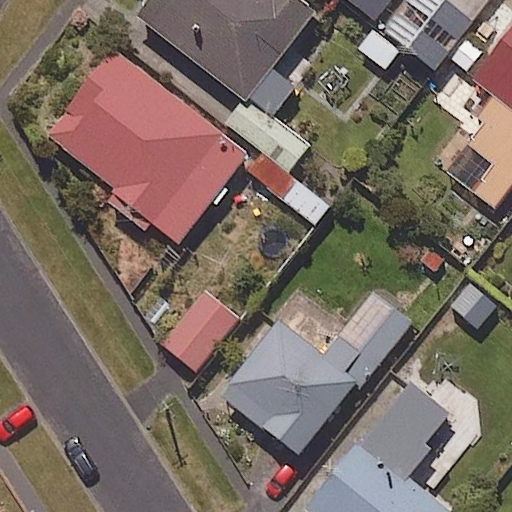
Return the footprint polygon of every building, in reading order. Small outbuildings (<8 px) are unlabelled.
[(163,0),(146,25),(251,100),(232,127),(299,175),(319,147),(280,120),(301,92),(280,77),(322,18),(296,0),(163,0)] [(351,0),(383,25),(403,0),(351,0)] [(488,55),(471,41),(481,29),(445,0),(419,0),(390,36),(441,78),(454,63),(470,76),(488,55)] [(391,76),(407,56),(375,30),(359,51),(391,76)] [(511,196),(511,49),(473,94),(457,80),(439,100),(466,125),(437,158),(498,212),(511,196)] [(255,160),(122,56),(55,141),(125,195),(121,201),(184,250),(255,160)] [(333,206),(268,158),(253,179),(319,226),(333,206)] [(511,309),(511,303),(480,276),(458,301),(492,332),(511,309)] [(243,322),(210,297),(169,350),(202,375),(243,322)] [(414,326),(381,299),(330,362),(286,326),(228,399),(305,461),(414,326)] [(479,435),(419,387),(318,511),(449,511),(415,484),(437,457),(451,469),(479,435)]
